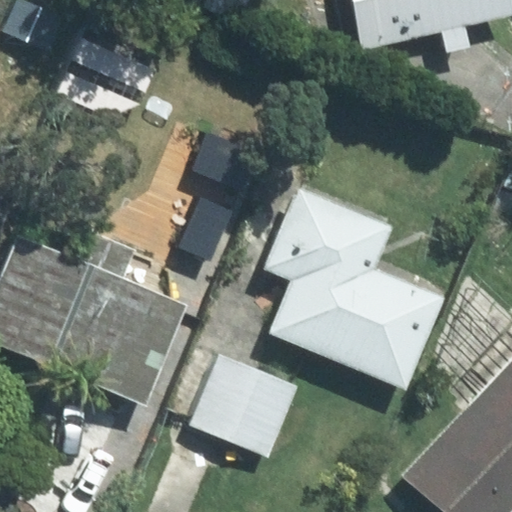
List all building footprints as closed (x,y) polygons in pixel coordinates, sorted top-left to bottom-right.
[(336,0),(348,50),(420,34),(424,54),(462,46),(457,25),(499,15),(495,0),(336,0)] [(39,98),(89,121),(129,112),(152,60),(73,24),(39,98)] [(247,155),(178,127),(145,210),(213,238),(247,155)] [(361,271),(380,220),(282,182),(246,273),(275,284),(255,335),(396,390),(432,298),(361,271)] [(0,352),(126,404),(167,306),(105,280),(117,252),(6,206),(0,221),(0,352)] [(511,511),(511,336),(385,476),(425,511),(499,511),(505,506),(511,511)] [(284,387),(206,355),(176,427),(254,460),(284,387)]
